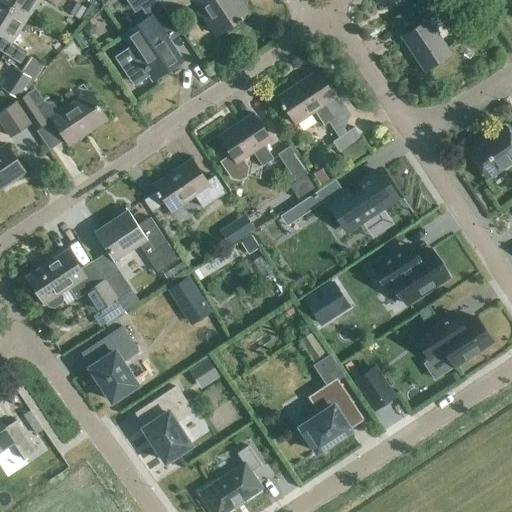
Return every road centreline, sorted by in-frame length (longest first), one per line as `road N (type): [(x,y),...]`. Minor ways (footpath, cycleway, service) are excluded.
road 1 (residential): [(0,247),(293,42),(309,17)]
road 2 (residential): [(292,511),(511,368)]
road 3 (residential): [(26,336),(154,511)]
road 4 (residential): [(511,288),(412,136)]
road 5 (residential): [(412,136),(330,14)]
